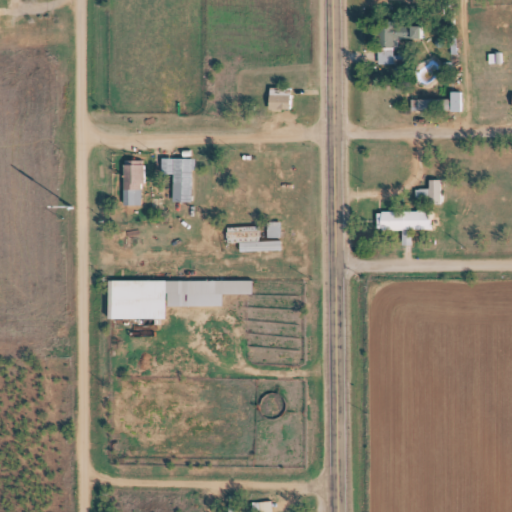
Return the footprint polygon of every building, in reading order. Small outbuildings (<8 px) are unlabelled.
[(418,40),(419,21),(376,20),(374,64),(392,64),(392,39),(418,40)] [(383,47),(383,62),(405,61),(405,85),(422,84),(421,31),(403,32),(403,47),(383,47)] [(273,84),(273,108),(296,109),(297,84),(273,84)] [(457,88),(457,107),(468,106),(467,87),(457,88)] [(417,98),(417,111),(449,111),(449,97),(417,98)] [(165,156),(165,172),(177,171),(177,200),(197,199),(197,168),(201,167),(200,155),(165,156)] [(126,157),(128,204),(149,204),(147,157),(126,157)] [(433,175),(434,185),(421,185),(421,195),(433,195),(433,202),(447,202),(446,175),(433,175)] [(381,209),(381,229),(439,227),(439,208),(381,209)] [(271,220),(272,237),(286,237),(286,219),(271,220)] [(264,222),(264,237),(277,237),(277,222),(264,222)] [(232,224),(232,241),(266,240),(266,223),(232,224)] [(117,277),(118,317),(172,316),(172,302),(230,302),(230,292),(258,292),(258,276),(117,277)] [(255,500),(255,511),(277,511),(276,499),(255,500)]
